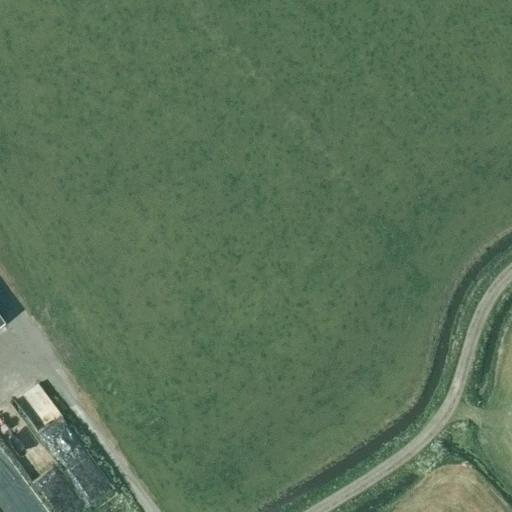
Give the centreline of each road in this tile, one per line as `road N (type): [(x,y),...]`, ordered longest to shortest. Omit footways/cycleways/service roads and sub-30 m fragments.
road 1 (unclassified): [(318,511),(417,444),(446,409),(484,296),(511,270)]
road 2 (track): [(153,511),(0,303)]
